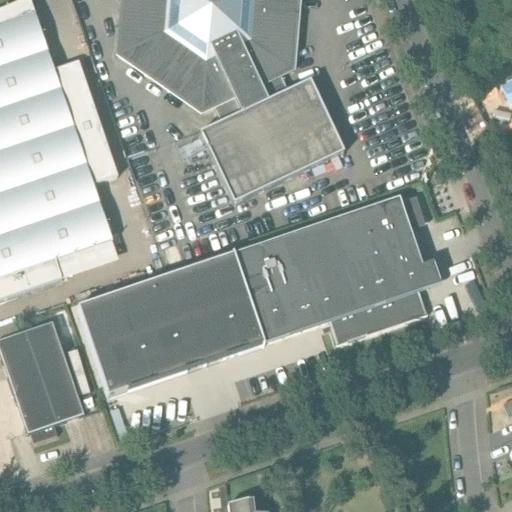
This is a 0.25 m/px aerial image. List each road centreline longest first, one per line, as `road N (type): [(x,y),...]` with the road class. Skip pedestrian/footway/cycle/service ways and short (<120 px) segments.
road 1 (residential): [(511,283),(391,0)]
road 2 (residential): [(183,462),(458,365)]
road 3 (residential): [(41,511),(183,462)]
road 4 (residential): [(458,365),(477,511)]
